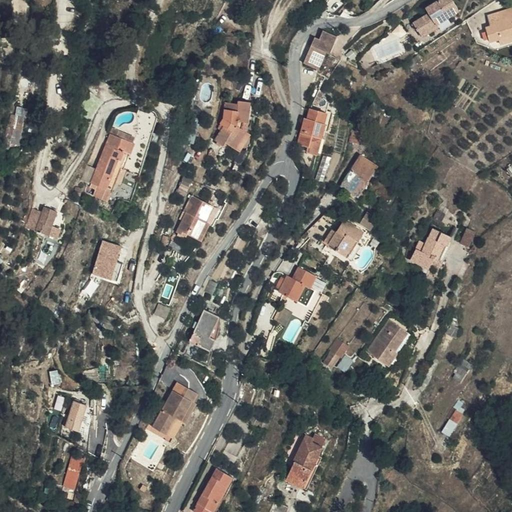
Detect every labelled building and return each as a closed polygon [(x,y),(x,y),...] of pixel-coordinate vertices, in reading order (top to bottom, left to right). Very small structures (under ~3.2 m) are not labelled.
[(419,33),(421,36),(426,29),(432,24),(434,22),(438,19),(439,18),(446,15),(453,13),(455,13),(457,11),(449,0),(437,0),(425,9),(428,13),(414,25),(416,29),(413,32),(416,36),(419,33)] [(511,8),(510,3),(486,13),(490,23),(485,25),(491,40),(501,36),(502,41),(511,36),(511,8)] [(441,23),(455,13),(453,13),(446,15),(439,18),(438,19),(441,23)] [(426,29),(421,36),(422,37),(437,26),(434,22),(432,24),(426,29)] [(336,41),(339,35),(325,29),(323,33),(326,34),(336,41)] [(332,49),(336,41),(326,34),(323,33),(321,37),(317,35),(312,46),(314,46),(322,46),(326,47),(330,48),(332,49)] [(315,50),(310,51),(305,61),(320,68),(327,52),(322,51),(315,50)] [(89,84),(87,83),(84,81),(83,82),(86,85),(88,88),(90,90),(91,91),(94,87),(91,86),(89,84)] [(86,85),(83,82),(70,99),(80,107),(81,105),(83,102),(86,85)] [(83,102),(91,91),(90,90),(88,88),(86,85),(83,102)] [(225,139),(235,145),(246,128),(239,123),(241,118),(247,120),(250,99),(239,98),(238,102),(226,99),(224,114),(220,120),(224,122),(214,136),(223,142),(225,139)] [(318,137),(322,138),(326,123),(325,123),(328,113),(311,108),(308,117),(306,117),(298,143),(308,147),(314,148),(318,137)] [(113,123),(114,119),(106,115),(103,121),(106,123),(84,174),(90,176),(91,174),(105,180),(109,171),(116,157),(118,158),(130,130),(113,123)] [(25,117),(17,116),(15,125),(23,127),(25,117)] [(132,127),(114,119),(113,123),(130,130),(132,127)] [(11,143),(14,144),(15,140),(20,141),(23,127),(15,125),(11,143)] [(246,128),(235,145),(239,148),(250,131),(246,128)] [(365,135),(360,130),(355,130),(354,143),(365,144),(365,135)] [(377,146),(365,135),(365,144),(377,146)] [(308,147),(307,152),(317,155),(322,138),(318,137),(314,148),(308,147)] [(120,159),(118,158),(116,157),(109,171),(114,173),(120,159)] [(362,197),(378,167),(364,159),(347,188),(362,197)] [(91,174),(90,176),(86,184),(100,190),(105,180),(91,174)] [(386,182),(383,188),(394,194),(396,188),(386,182)] [(199,239),(207,222),(214,206),(190,196),(183,212),(186,214),(177,233),(187,237),(188,234),(199,239)] [(35,211),(34,219),(32,226),(56,232),(59,222),(53,220),(57,206),(44,202),(42,207),(41,212),(35,211)] [(32,210),(31,218),(34,219),(35,211),(41,212),(42,207),(32,205),(32,210)] [(210,224),(207,222),(199,239),(203,241),(210,224)] [(360,242),(364,244),(369,235),(350,223),(345,233),(355,239),(360,242)] [(452,239),(438,231),(430,246),(426,253),(420,250),(415,261),(432,271),(439,260),(446,263),(453,250),(451,248),(455,240),(452,239)] [(453,250),(458,242),(462,234),(456,231),(452,239),(455,240),(451,248),(453,250)] [(341,254),(349,260),(360,242),(355,239),(345,233),(344,232),(342,237),(335,248),(342,252),(341,254)] [(330,245),(335,248),(342,237),(337,234),(330,245)] [(478,240),(470,235),(465,247),(472,251),(478,240)] [(349,260),(353,262),(364,244),(360,242),(349,260)] [(114,264),(119,249),(102,243),(91,276),(115,284),(121,267),(114,264)] [(426,253),(430,246),(424,243),(420,250),(426,253)] [(280,290),(284,293),(304,303),(313,287),(307,284),(313,272),(295,263),(290,274),(284,272),(276,288),(280,290)] [(289,309),(278,304),(272,318),(282,323),(289,309)] [(153,320),(165,324),(169,313),(158,308),(153,320)] [(204,315),(192,346),(211,354),(216,342),(210,340),(218,320),(212,318),(215,311),(206,308),(204,315)] [(104,313),(96,311),(92,325),(99,327),(104,313)] [(202,314),(189,345),(192,346),(204,315),(202,314)] [(399,355),(410,361),(420,341),(390,322),(369,357),(391,369),(399,355)] [(449,332),(444,341),(454,347),(459,337),(449,332)] [(330,358),(333,360),(340,364),(341,365),(349,353),(337,346),(330,358)] [(465,349),(461,356),(471,361),(474,355),(465,349)] [(471,361),(461,356),(457,363),(461,365),(458,369),(464,372),(471,361)] [(340,364),(333,360),(327,371),(334,374),(340,364)] [(354,367),(347,362),(341,374),(348,378),(354,367)] [(110,371),(88,374),(101,375),(101,386),(110,386),(110,371)] [(101,375),(88,374),(88,379),(82,378),(82,386),(101,386),(101,375)] [(166,417),(177,388),(176,388),(162,415),(166,417)] [(178,400),(182,391),(177,388),(166,417),(168,418),(172,409),(170,408),(175,398),(176,399),(178,400)] [(460,397),(465,401),(470,392),(464,389),(460,397)] [(179,401),(178,400),(175,407),(163,436),(162,439),(166,442),(175,425),(182,428),(185,430),(195,410),(193,408),(197,399),(184,392),(179,401)] [(53,397),(45,396),(43,412),(50,413),(53,397)] [(457,410),(464,415),(470,404),(465,401),(460,397),(454,408),(457,410)] [(175,407),(178,400),(176,399),(175,398),(170,408),(172,409),(168,418),(166,417),(165,420),(158,438),(162,439),(163,436),(175,407)] [(86,409),(74,406),(67,431),(79,434),(86,409)] [(457,428),(464,415),(457,410),(450,424),(457,428)] [(165,420),(166,417),(162,415),(153,434),(158,438),(165,420)] [(172,445),(182,428),(175,425),(166,442),(172,445)] [(307,489),(319,463),(323,455),(322,454),(325,447),(315,442),(312,447),(306,444),(293,470),(294,471),(290,480),(307,489)] [(74,472),(81,474),(86,457),(79,455),(74,472)] [(324,465),(319,463),(307,489),(290,480),(287,487),(307,497),(324,465)] [(216,511),(232,484),(216,475),(196,511),(216,511)] [(98,480),(90,476),(83,490),(90,494),(98,480)] [(56,483),(42,479),(40,488),(54,492),(56,483)]
